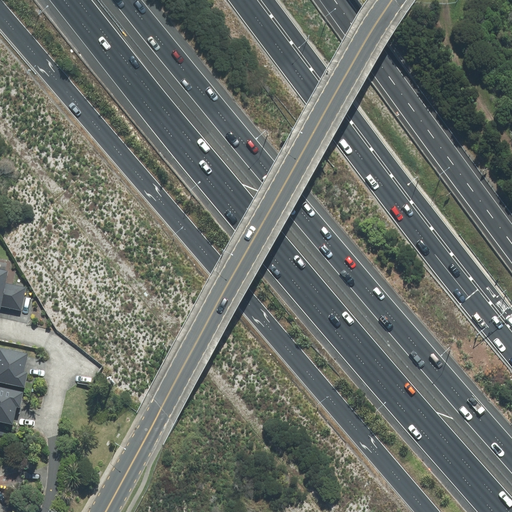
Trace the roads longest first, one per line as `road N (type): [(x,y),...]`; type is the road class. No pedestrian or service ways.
road 1 (motorway): [(509,511),(229,190),(77,0)]
road 2 (motorway): [(434,511),(0,24)]
road 3 (motorway): [(124,0),(511,452)]
road 4 (secondary): [(393,0),(104,511)]
road 5 (motorway): [(257,0),(511,339)]
road 6 (track): [(445,0),(457,61),(511,148)]
